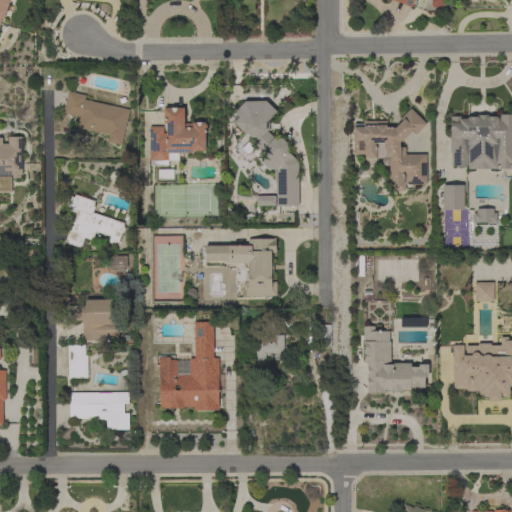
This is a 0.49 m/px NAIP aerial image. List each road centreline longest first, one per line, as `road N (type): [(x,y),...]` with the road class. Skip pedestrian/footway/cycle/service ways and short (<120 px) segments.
road 1 (residential): [(0,468),(511,464)]
road 2 (residential): [(511,45),(121,52),(81,35)]
road 3 (residential): [(49,468),(50,87)]
road 4 (residential): [(326,0),(324,303)]
